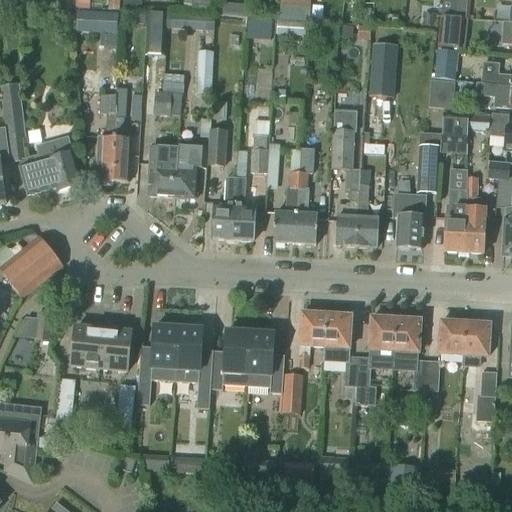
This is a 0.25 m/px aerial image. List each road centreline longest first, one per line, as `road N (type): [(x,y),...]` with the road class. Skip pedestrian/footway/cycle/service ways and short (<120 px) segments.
road 1 (residential): [(511,290),(191,273)]
road 2 (unclassified): [(191,273),(125,214),(56,220)]
